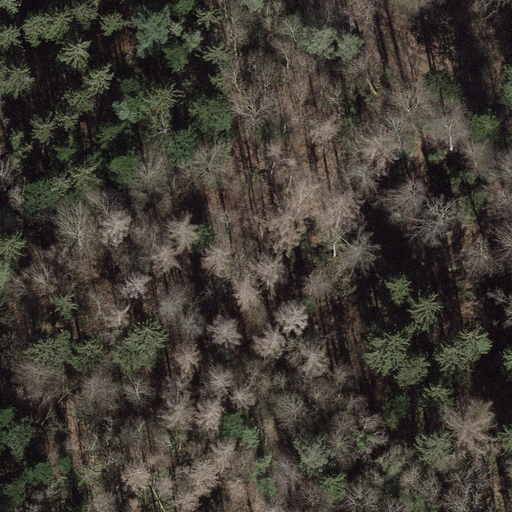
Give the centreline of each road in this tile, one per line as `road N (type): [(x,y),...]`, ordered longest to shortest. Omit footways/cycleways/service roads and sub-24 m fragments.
road 1 (track): [(511,387),(273,511)]
road 2 (track): [(511,107),(290,0)]
